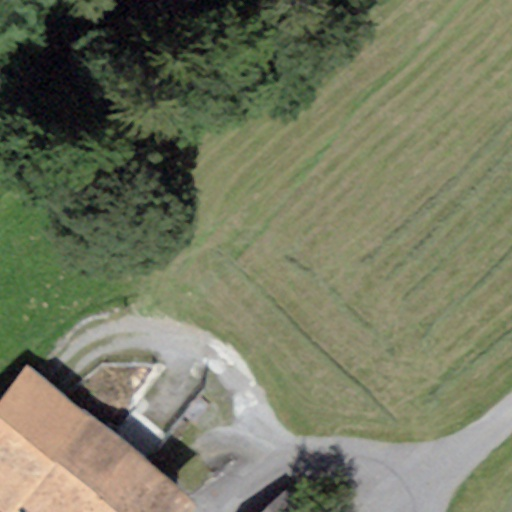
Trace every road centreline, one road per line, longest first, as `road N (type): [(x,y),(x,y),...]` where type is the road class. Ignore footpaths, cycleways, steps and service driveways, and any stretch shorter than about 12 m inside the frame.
road 1 (track): [(0,126),(155,0)]
road 2 (unclassified): [(408,511),(511,417)]
